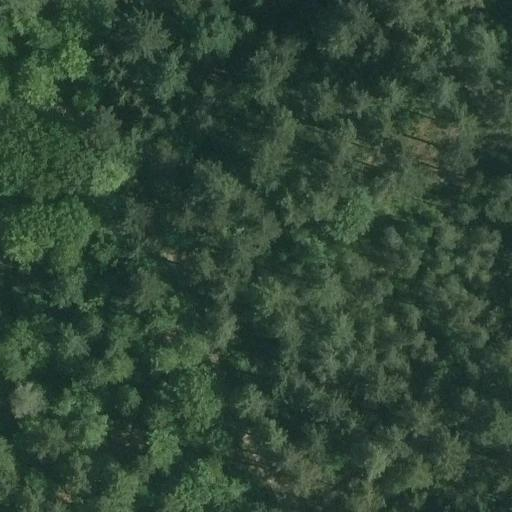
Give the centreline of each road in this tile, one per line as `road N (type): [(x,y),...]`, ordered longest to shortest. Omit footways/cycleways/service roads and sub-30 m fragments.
road 1 (track): [(288,511),(50,0)]
road 2 (track): [(288,511),(511,387)]
